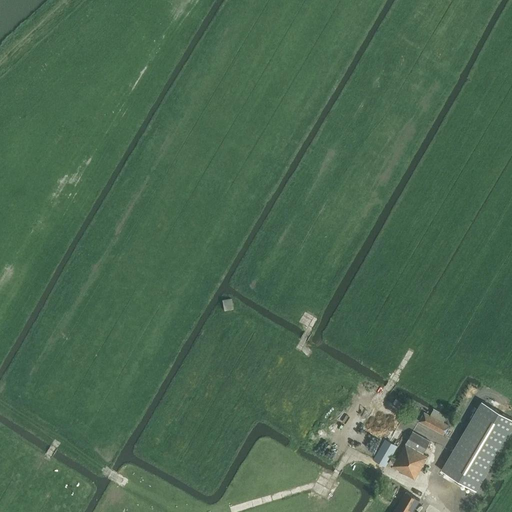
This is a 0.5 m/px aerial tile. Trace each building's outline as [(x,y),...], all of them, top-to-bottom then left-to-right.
[(511,418),(482,401),(442,470),(476,491),(511,430),(511,418)] [(432,416),(444,422),(447,416),(435,409),(432,416)] [(444,422),(432,416),(424,412),(419,422),(446,436),(451,426),(444,422)] [(428,457),(423,454),(430,441),(413,431),(397,459),(393,457),(389,463),(394,465),(393,466),(415,479),(428,457)] [(385,467),(396,449),(384,442),(374,460),(385,467)] [(393,511),(424,511),(429,505),(406,491),(399,502),(400,502),(393,511)]
